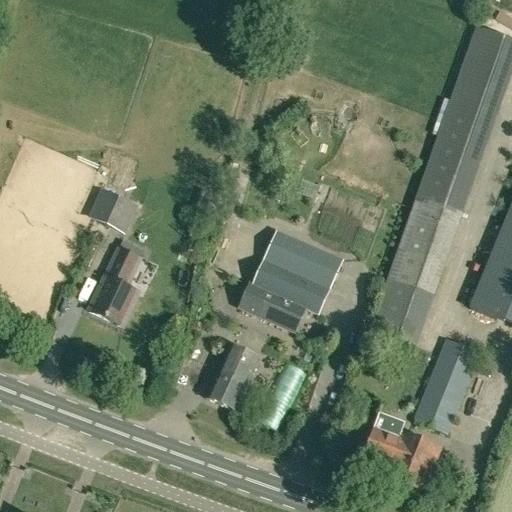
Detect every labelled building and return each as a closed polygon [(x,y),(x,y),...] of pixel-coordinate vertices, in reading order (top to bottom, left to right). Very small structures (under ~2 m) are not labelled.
[(511,45),(475,32),(370,333),(415,348),(511,71),(511,45)] [(228,157),(224,171),(240,175),(244,162),(228,157)] [(102,193),(90,222),(124,237),(137,208),(102,193)] [(511,206),(469,312),(511,329),(511,206)] [(239,311),(294,336),(305,312),(318,318),(329,293),(342,264),(276,234),(252,289),(250,288),(239,311)] [(122,330),(137,296),(127,292),(140,262),(118,252),(104,282),(103,281),(88,315),(122,330)] [(212,282),(217,259),(204,257),(199,280),(212,282)] [(445,436),(477,357),(447,345),(415,424),(445,436)] [(229,350),(218,372),(205,401),(233,414),(257,363),(229,350)] [(359,444),(351,465),(369,472),(371,465),(386,471),(383,478),(423,493),(439,453),(399,437),(396,445),(372,436),(367,447),(359,444)]
